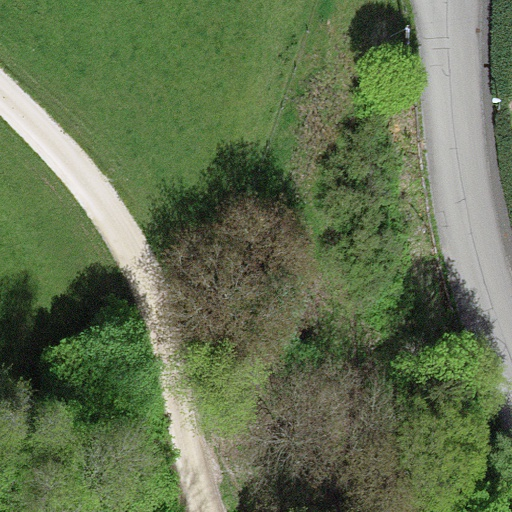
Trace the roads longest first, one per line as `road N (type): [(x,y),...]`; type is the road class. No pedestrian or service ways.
road 1 (residential): [(206,511),(150,286),(112,210),(0,91)]
road 2 (residential): [(511,366),(454,167),(449,0)]
